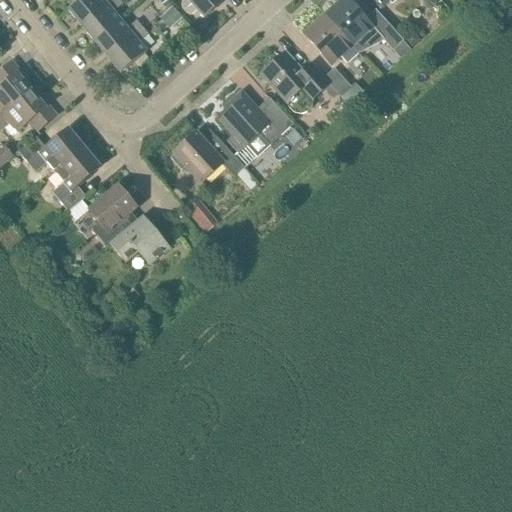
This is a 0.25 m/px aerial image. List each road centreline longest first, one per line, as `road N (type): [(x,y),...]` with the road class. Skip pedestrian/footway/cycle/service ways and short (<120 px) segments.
road 1 (residential): [(118,122),(147,117),(282,0)]
road 2 (residential): [(4,0),(89,110),(118,122)]
